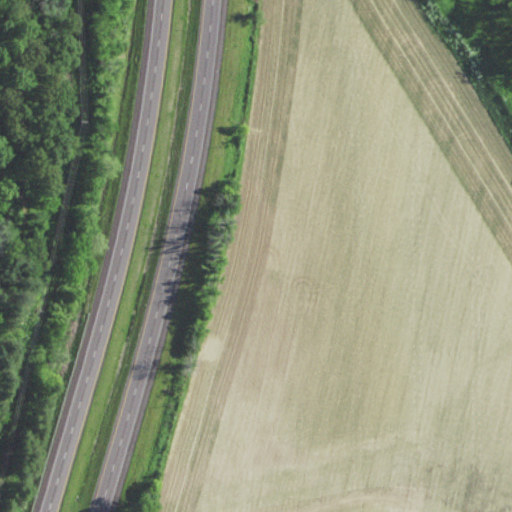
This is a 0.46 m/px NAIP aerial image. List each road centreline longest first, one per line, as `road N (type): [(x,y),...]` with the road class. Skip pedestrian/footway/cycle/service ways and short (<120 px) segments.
road 1 (trunk): [(161,0),(157,58),(107,284),(38,511)]
road 2 (trunk): [(95,511),(138,385),(178,222),(216,0)]
